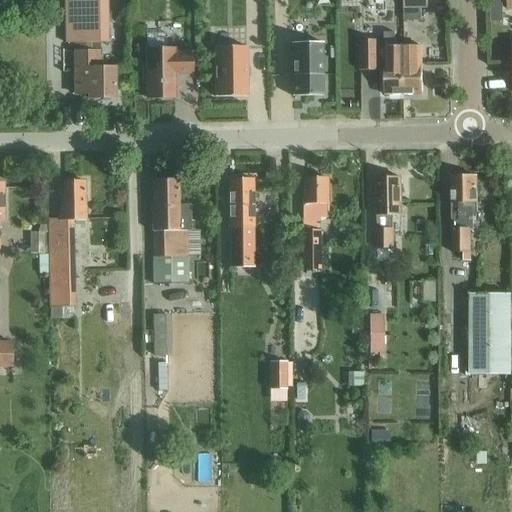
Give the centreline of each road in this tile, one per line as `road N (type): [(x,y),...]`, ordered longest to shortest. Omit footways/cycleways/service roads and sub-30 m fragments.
road 1 (residential): [(0,142),(470,133)]
road 2 (residential): [(470,133),(468,0)]
